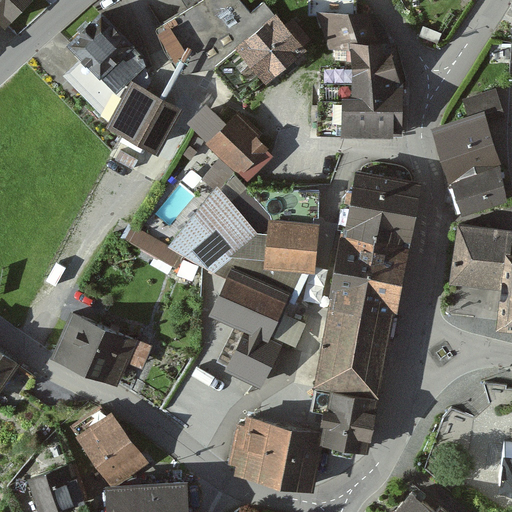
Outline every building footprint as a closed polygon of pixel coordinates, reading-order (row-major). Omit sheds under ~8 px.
[(0,0),(0,21),(1,22),(22,0),(0,0)] [(247,11),(237,0),(195,0),(184,7),(156,24),(185,70),(212,65),(272,16),(260,1),(247,11)] [(351,15),(351,0),(305,0),(305,14),(318,14),(351,15)] [(127,44),(97,13),(87,23),(87,22),(75,33),(76,34),(66,43),(84,61),(66,78),(111,126),(134,86),(148,69),(137,55),(127,44)] [(362,15),(351,15),(318,14),(328,46),(335,46),(338,67),(321,67),(320,83),(317,83),(317,84),(353,84),(395,83),(384,46),(372,46),(368,34),(380,30),(369,13),(362,15)] [(280,25),(272,16),(212,65),(236,96),(297,46),(296,45),(305,39),(288,19),(280,25)] [(394,132),(395,83),(353,84),(317,84),(315,131),(394,132)] [(179,111),(134,86),(111,126),(157,152),(179,111)] [(436,126),(434,130),(451,182),(496,166),(477,113),(495,108),(490,92),(461,101),(466,117),(436,126)] [(204,110),(189,124),(235,171),(233,173),(239,183),(243,179),(265,157),(265,156),(266,155),(259,148),(261,146),(238,124),(228,119),(223,124),(212,113),(204,110)] [(496,166),(451,182),(462,214),(506,197),(496,166)] [(348,191),(343,196),(337,229),(345,231),(404,241),(416,182),(356,171),(354,180),(355,180),(353,192),(348,191)] [(243,225),(214,191),(171,244),(200,261),(200,264),(212,271),(226,278),(229,272),(279,295),(279,296),(286,299),(303,263),(266,260),(268,235),(251,234),(243,225)] [(268,214),(317,217),(318,206),(313,194),(288,192),(288,193),(270,192),(268,214)] [(481,284),(498,286),(500,287),(504,259),(507,230),(454,223),(447,279),(481,284)] [(127,224),(120,237),(140,248),(153,255),(173,267),(180,254),(131,226),(127,224)] [(269,224),(268,235),(266,260),(303,263),(306,264),(309,229),(269,224)] [(391,315),(404,241),(345,231),(331,305),(341,307),(343,301),(391,315)] [(511,254),(506,254),(505,254),(504,259),(500,287),(496,323),(511,324),(511,254)] [(245,326),(262,333),(279,296),(279,295),(229,272),(226,278),(211,311),(240,324),(245,326)] [(376,391),(391,315),(343,301),(341,307),(331,305),(318,380),(376,391)] [(69,312),(51,354),(104,376),(107,369),(116,373),(122,358),(129,362),(137,342),(131,339),(69,312)] [(225,366),(256,380),(276,339),(262,333),(245,326),(227,362),(225,366)] [(0,410),(6,414),(32,377),(0,353),(0,410)] [(371,399),(313,387),(309,406),(320,408),(317,425),(322,426),(320,438),(362,447),(371,399)] [(117,477),(140,462),(113,423),(111,425),(96,405),(67,426),(98,469),(108,482),(117,477)] [(243,424),(235,422),(227,459),(239,462),(237,470),(263,475),(274,421),(245,415),(243,424)] [(318,430),(274,421),(263,475),(307,484),(317,437),(318,430)] [(511,441),(500,440),(495,477),(511,479),(511,441)] [(41,511),(80,500),(73,479),(68,463),(28,476),(40,511),(41,511)] [(178,511),(177,482),(126,485),(107,490),(108,511),(178,511)] [(451,511),(415,483),(391,511),(451,511)]
